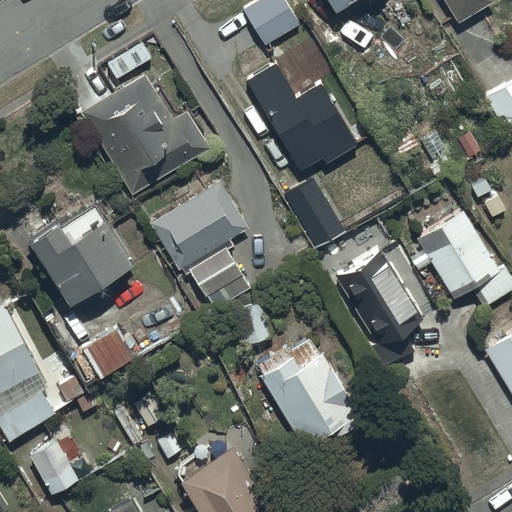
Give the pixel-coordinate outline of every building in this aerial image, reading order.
[(281,0),(251,0),(238,9),(261,44),(295,21),(281,0)] [(322,0),(328,8),(340,0),(322,0)] [(442,0),(455,20),(485,0),(442,0)] [(272,62),(243,79),(296,168),(318,156),(320,160),(353,141),(316,77),(289,93),(272,62)] [(134,65),(71,104),(129,193),(202,145),(177,106),(165,113),(134,65)] [(511,75),(482,94),(502,127),(504,130),(511,125),(511,75)] [(309,177),(281,194),(313,247),(341,229),(309,177)] [(215,180),(147,220),(176,268),(244,226),(215,180)] [(51,223),(47,216),(18,234),(61,304),(66,301),(68,305),(99,287),(94,279),(124,261),(87,201),(51,223)] [(416,268),(428,260),(450,297),(470,284),(483,305),(511,287),(511,286),(497,263),(492,266),(456,209),(412,234),(419,246),(407,253),(416,268)] [(364,222),(336,238),(345,253),(373,237),(364,222)] [(224,242),(184,267),(210,307),(250,282),(224,242)] [(378,245),(334,272),(375,337),(368,341),(384,366),(413,348),(405,335),(426,322),(378,245)] [(254,298),(227,307),(241,349),(263,341),(262,336),(266,335),(254,298)] [(45,384),(0,300),(0,434),(0,435),(50,408),(39,387),(45,384)] [(511,326),(480,345),(511,399),(511,326)] [(111,327),(79,345),(96,376),(129,358),(111,327)] [(283,351),(254,370),(299,441),(323,425),(329,434),(358,415),(315,348),(291,364),(283,351)] [(180,447),(168,426),(151,435),(164,456),(180,447)] [(26,449),(46,490),(73,475),(53,436),(26,449)] [(180,511),(186,511),(191,509),(192,511),(267,511),(226,445),(172,478),(178,489),(169,494),(180,511)] [(135,511),(129,498),(103,511),(135,511)]
